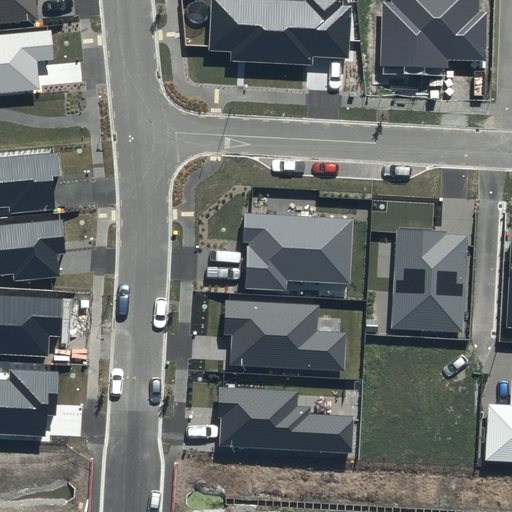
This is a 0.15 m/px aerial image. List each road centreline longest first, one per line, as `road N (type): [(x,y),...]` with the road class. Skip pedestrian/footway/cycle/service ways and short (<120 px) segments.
road 1 (residential): [(129,511),(142,129)]
road 2 (residential): [(142,129),(511,148)]
road 3 (residential): [(142,129),(130,0)]
